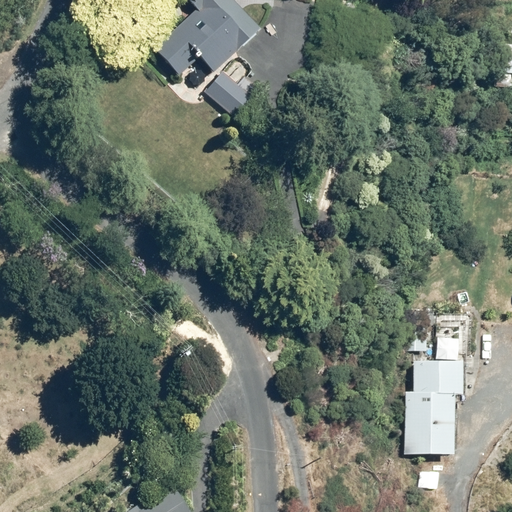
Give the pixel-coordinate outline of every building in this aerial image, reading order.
[(210,72),(255,29),(227,0),(182,0),(195,13),(154,52),(178,76),(197,58),(210,72)] [(511,39),(503,38),(499,84),(511,85),(511,39)] [(260,103),(222,69),(200,95),(237,128),(260,103)] [(404,351),(426,352),(427,324),(405,323),(404,351)] [(414,361),(413,392),(406,392),(406,453),(453,455),(455,395),(460,395),(461,363),(414,361)] [(188,511),(176,488),(140,507),(137,502),(117,511),(188,511)]
